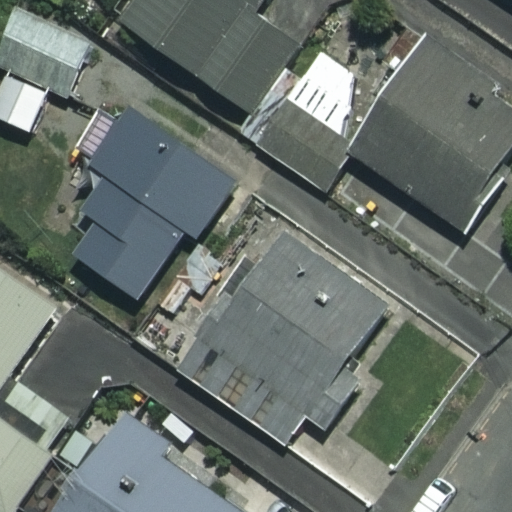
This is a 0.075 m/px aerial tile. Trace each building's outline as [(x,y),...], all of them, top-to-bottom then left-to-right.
[(334,0),(143,0),(129,21),(256,111),(334,0)] [(0,103),(0,115),(42,136),(63,93),(71,97),(99,39),(27,4),(0,60),(17,68),(0,103)] [(511,173),(511,86),(440,38),(361,154),(474,230),(511,173)] [(376,89),(328,55),(308,83),(294,73),(249,136),(326,191),(358,147),(343,137),(376,89)] [(239,181),(157,120),(93,206),(107,216),(81,251),(149,302),(239,181)] [(411,293),(299,214),(194,361),(301,437),(292,450),(352,493),(420,397),(365,357),(411,293)] [(0,511),(15,511),(82,413),(16,368),(62,302),(0,259),(0,511)] [(250,511),(115,411),(39,511),(250,511)]
